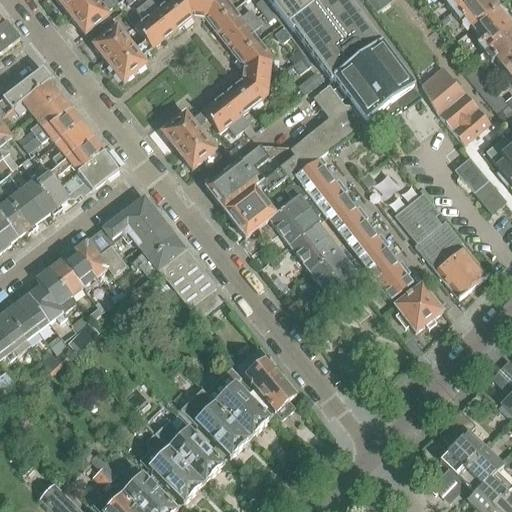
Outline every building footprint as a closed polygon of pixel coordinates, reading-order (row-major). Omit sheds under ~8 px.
[(56,0),(53,3),(68,22),(94,1),(92,0),(56,0)] [(94,1),(68,22),(83,41),(105,25),(110,21),(105,15),(116,7),(111,0),(99,8),(94,1)] [(128,10),(139,0),(126,0),(122,4),(128,10)] [(174,0),(165,8),(183,31),(193,22),(198,23),(204,24),(212,34),(235,16),(233,14),(221,0),(174,0)] [(263,0),(291,35),(292,34),(328,87),(331,85),(333,88),(334,87),(355,114),(366,128),(367,127),(373,135),(401,115),(403,117),(420,104),(342,0),(263,0)] [(383,0),(368,0),(366,2),(376,16),(389,7),(383,0)] [(443,0),(448,5),(445,8),(451,16),(471,0),(443,0)] [(493,0),(490,0),(471,0),(451,16),(458,25),(461,22),(471,34),(473,32),(501,11),(493,0)] [(150,3),(141,9),(167,43),(183,31),(165,8),(157,13),(150,3)] [(269,27),(276,21),(262,3),(255,9),(269,27)] [(143,24),(134,32),(145,46),(152,55),(167,43),(141,9),(135,14),(143,24)] [(511,34),(511,24),(505,16),(501,11),(473,32),(480,41),(474,46),(483,57),(511,34)] [(253,17),(242,26),(235,16),(212,34),(224,49),(258,24),(253,17)] [(442,29),(451,23),(447,19),(439,26),(442,30),(442,29)] [(103,43),(93,51),(107,69),(131,51),(111,25),(110,24),(97,34),(97,35),(99,37),(103,43)] [(253,39),(263,31),(258,24),(224,49),(237,65),(259,48),(253,39)] [(4,28),(0,31),(0,59),(18,46),(4,28)] [(290,42),(283,33),(274,40),(282,49),(290,42)] [(511,68),(511,34),(483,57),(482,58),(489,67),(496,62),(505,74),(511,68)] [(141,63),(152,55),(145,46),(134,54),(131,51),(107,69),(123,89),(147,70),(141,63)] [(269,79),(270,62),(259,48),(237,65),(242,72),(242,78),(242,86),(232,94),(249,116),(267,102),(269,79)] [(300,80),(312,70),(305,62),(293,72),(300,80)] [(489,128),(443,72),(421,90),(434,112),(436,117),(464,150),(489,128)] [(476,73),(465,82),(476,95),(488,86),(487,86),(476,73)] [(15,116),(51,87),(40,74),(0,105),(1,105),(0,106),(0,125),(1,127),(15,116)] [(305,101),(323,87),(316,78),(298,92),(305,101)] [(494,116),(505,107),(488,86),(476,95),(494,116)] [(51,87),(15,116),(18,121),(26,115),(31,121),(56,102),(51,95),(54,92),(51,87)] [(355,114),(344,114),(326,93),(312,103),(328,125),(291,153),(296,159),(291,163),(301,176),(321,162),(366,128),(355,114)] [(243,120),(249,116),(232,94),(216,106),(239,135),(242,133),(248,142),(255,136),(243,120)] [(67,108),(60,107),(56,102),(31,121),(36,128),(30,133),(30,134),(16,145),(21,152),(66,117),(67,108)] [(232,140),(239,135),(216,106),(200,119),(207,128),(216,140),(226,132),(232,140)] [(75,125),(76,119),(66,117),(21,152),(26,159),(48,142),(54,150),(79,131),(75,125)] [(197,135),(207,128),(200,119),(191,126),(184,119),(160,138),(176,157),(200,138),(197,135)] [(90,137),(83,136),(79,131),(54,150),(59,157),(53,163),(58,170),(89,146),(90,137)] [(0,164),(5,171),(7,170),(10,174),(14,171),(12,168),(6,160),(0,151),(0,150),(8,144),(0,133),(0,164)] [(207,173),(220,163),(200,138),(176,157),(191,176),(202,167),(207,173)] [(503,142),(485,157),(511,189),(511,151),(510,151),(503,142)] [(89,146),(58,170),(49,177),(55,184),(71,172),(76,178),(105,156),(98,148),(89,146)] [(266,164),(258,153),(258,152),(205,193),(221,215),(262,184),(254,173),(266,164)] [(76,178),(57,192),(67,205),(68,204),(75,205),(80,201),(82,204),(119,175),(105,156),(76,178)] [(301,176),(289,185),(292,189),(300,200),(328,179),(322,171),(325,168),(321,162),(301,176)] [(26,177),(33,172),(26,163),(19,168),(24,174),(26,177)] [(289,185),(301,176),(291,163),(278,172),(287,182),(289,185)] [(488,187),(481,178),(470,163),(456,175),(474,198),(488,187)] [(12,183),(24,174),(19,168),(8,177),(12,183)] [(287,182),(278,172),(262,184),(221,215),(244,244),(268,225),(275,220),(271,214),(273,212),(262,197),(263,197),(265,198),(287,182)] [(57,192),(46,179),(44,176),(32,185),(57,217),(63,212),(60,210),(67,205),(57,192)] [(367,177),(359,183),(367,193),(375,187),(367,177)] [(328,179),(300,200),(311,213),(342,189),(338,184),(334,187),(328,179)] [(52,220),(57,217),(32,185),(20,195),(43,223),(50,218),(52,220)] [(491,219),(505,208),(488,187),(474,198),(491,219)] [(311,213),(300,200),(292,189),(285,194),(294,206),(275,220),(268,225),(279,239),(312,214),(311,213)] [(342,189),(311,213),(312,214),(317,220),(320,218),(326,224),(349,206),(343,198),(347,195),(342,189)] [(35,229),(43,223),(20,195),(7,204),(32,236),(37,232),(35,229)] [(415,252),(458,305),(487,281),(445,228),(441,230),(436,223),(439,221),(422,200),(394,222),(417,250),(415,252)] [(115,224),(84,247),(105,274),(112,283),(114,281),(123,274),(125,272),(111,253),(121,245),(126,252),(131,248),(136,254),(166,231),(143,202),(114,224),(115,224)] [(27,240),(32,236),(7,204),(0,209),(0,222),(16,244),(25,237),(27,240)] [(349,206),(326,224),(337,237),(363,217),(359,211),(355,214),(349,206)] [(385,206),(380,210),(386,218),(392,214),(385,206)] [(290,253),(323,227),(317,220),(312,214),(279,239),(290,253)] [(363,217),(337,237),(348,251),(370,233),(364,225),(368,222),(363,217)] [(0,250),(3,255),(4,255),(11,250),(10,248),(16,244),(0,222),(0,250)] [(290,252),(290,253),(300,266),(333,240),(323,227),(290,252)] [(163,247),(172,240),(166,231),(136,254),(140,260),(132,267),(137,274),(140,271),(166,251),(163,247)] [(370,233),(348,251),(358,265),(384,244),(380,238),(376,241),(370,233)] [(156,278),(185,255),(172,240),(163,247),(166,251),(140,271),(148,282),(152,279),(153,280),(156,278)] [(333,240),(300,266),(310,279),(343,253),(333,240)] [(384,244),(358,265),(369,278),(391,260),(385,253),(389,249),(384,244)] [(93,284),(95,282),(105,274),(84,247),(83,248),(82,248),(71,256),(93,284)] [(343,253),(310,279),(319,291),(353,265),(343,253)] [(216,295),(190,262),(185,255),(156,278),(162,286),(170,296),(187,317),(191,314),(214,296),(216,295)] [(95,282),(93,284),(71,256),(58,266),(80,294),(83,291),(87,296),(99,287),(95,282)] [(391,260),(369,278),(380,292),(405,271),(401,265),(397,268),(391,260)] [(353,265),(319,291),(321,293),(329,304),(363,277),(353,265)] [(70,301),(80,294),(58,266),(46,275),(73,310),(76,308),(70,301)] [(405,271),(380,292),(390,305),(412,288),(406,280),(410,277),(405,271)] [(119,287),(128,280),(123,274),(114,281),(119,287)] [(73,310),(46,275),(35,284),(40,291),(62,319),(73,310)] [(160,304),(170,296),(162,286),(152,294),(160,304)] [(33,296),(29,299),(36,308),(33,311),(47,330),(55,323),(59,328),(65,323),(62,319),(40,291),(33,296)] [(442,318),(420,291),(392,312),(414,340),(442,318)] [(114,310),(126,301),(121,295),(109,304),(114,310)] [(200,324),(222,306),(214,296),(191,314),(200,324)] [(33,311),(36,308),(29,299),(14,310),(36,338),(47,330),(33,311)] [(24,347),(36,338),(14,310),(0,321),(7,331),(10,328),(24,347)] [(88,329),(101,320),(96,314),(85,322),(84,323),(88,329)] [(124,335),(132,328),(118,314),(111,322),(124,335)] [(0,321),(0,342),(15,362),(21,358),(28,352),(24,347),(10,328),(7,331),(0,321)] [(82,321),(70,329),(77,338),(88,329),(84,323),(82,321)] [(100,341),(88,329),(77,338),(66,346),(80,360),(100,341)] [(216,339),(209,346),(214,352),(222,345),(216,339)] [(56,342),(47,349),(53,356),(56,360),(65,352),(66,352),(63,348),(57,341),(56,342)] [(9,367),(15,362),(0,342),(0,365),(5,362),(9,367)] [(259,356),(236,374),(274,422),(276,419),(282,427),(294,418),(287,410),(295,403),(261,359),(259,356)] [(49,358),(38,368),(50,381),(61,370),(49,358)] [(260,415),(263,412),(227,374),(204,396),(202,397),(251,447),(271,427),(260,415)] [(14,376),(9,380),(14,386),(19,382),(14,376)] [(13,386),(6,377),(0,380),(0,392),(2,395),(13,386)] [(511,421),(511,389),(507,394),(511,398),(500,409),(511,421)] [(0,413),(11,404),(3,394),(0,396),(0,413)] [(231,467),(251,447),(202,397),(182,417),(231,467)] [(468,438),(475,431),(460,416),(439,438),(452,451),(439,465),(451,477),(448,481),(453,486),(484,453),(468,438)] [(168,424),(153,439),(207,492),(207,491),(226,472),(227,471),(180,426),(176,421),(171,427),(168,424)] [(151,455),(139,467),(184,511),(187,511),(207,492),(153,439),(147,445),(144,448),(151,455)] [(499,468),(487,456),(484,453),(453,486),(458,491),(462,487),(473,498),(474,499),(495,476),(495,477),(502,470),(511,460),(509,458),(499,468)] [(110,487),(117,480),(96,458),(89,465),(100,475),(99,476),(110,487)] [(493,511),(511,493),(511,485),(508,490),(496,478),(503,471),(502,470),(495,477),(495,476),(474,499),(473,498),(466,505),(473,511),(493,511)] [(135,511),(173,511),(136,475),(117,494),(135,511)] [(104,493),(110,487),(99,476),(93,482),(104,493)] [(111,500),(98,511),(135,511),(117,494),(110,487),(104,493),(111,500)] [(54,490),(39,504),(47,511),(76,511),(59,494),(54,490)] [(511,511),(511,493),(493,511),(511,511)]
